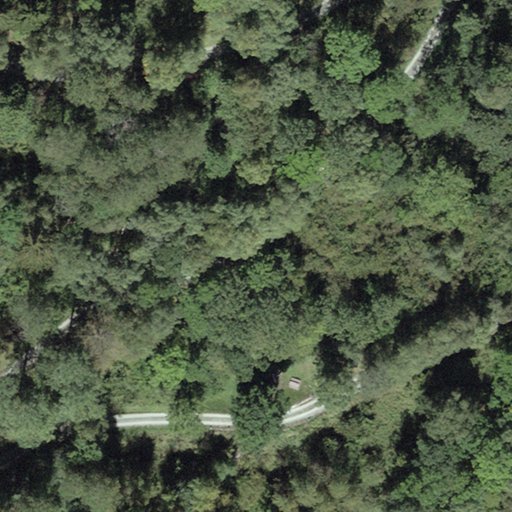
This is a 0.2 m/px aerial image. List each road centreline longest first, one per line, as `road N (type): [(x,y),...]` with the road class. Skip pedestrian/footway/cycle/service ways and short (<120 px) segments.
road 1 (unclassified): [(465,0),(401,94),(238,245),(99,306),(0,399)]
road 2 (unclassified): [(0,466),(72,429),(290,419),(511,312)]
road 3 (unclassified): [(0,65),(103,78),(205,59),(328,0)]
